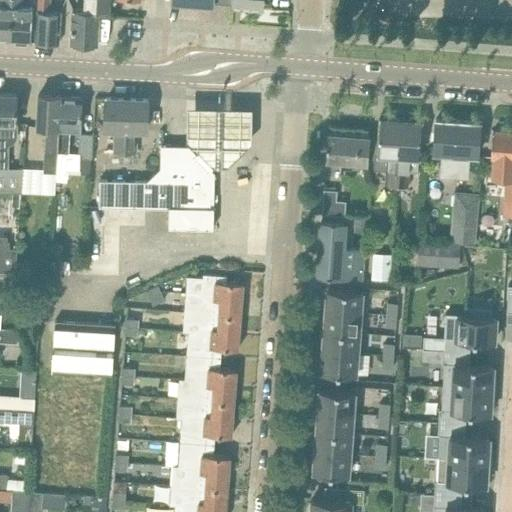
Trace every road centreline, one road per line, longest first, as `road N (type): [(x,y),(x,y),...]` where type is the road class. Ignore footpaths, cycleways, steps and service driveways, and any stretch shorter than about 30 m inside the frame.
road 1 (residential): [(265,511),(288,213)]
road 2 (tertiary): [(0,65),(182,75),(222,64),(297,67)]
road 3 (tertiary): [(307,68),(511,83)]
road 4 (unclassified): [(288,213),(297,67)]
